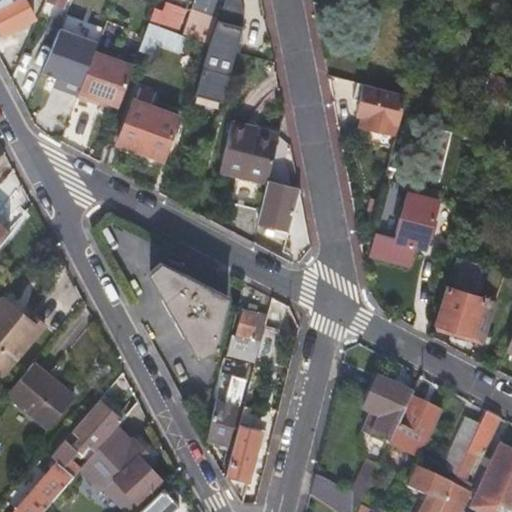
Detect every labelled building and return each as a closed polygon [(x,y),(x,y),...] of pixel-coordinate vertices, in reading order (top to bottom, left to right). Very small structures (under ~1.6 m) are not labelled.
[(27,38),(31,29),(26,20),(33,16),(23,0),(9,0),(0,5),(0,29),(2,33),(18,26),(25,39),(27,38)] [(163,11),(153,7),(148,21),(158,25),(163,11)] [(207,43),(216,20),(192,11),(183,34),(186,35),(207,43)] [(64,13),(59,27),(96,42),(102,27),(64,13)] [(96,42),(93,50),(77,94),(76,96),(91,101),(93,97),(118,105),(133,64),(112,57),(122,26),(105,20),(102,27),(96,42)] [(158,25),(148,21),(144,31),(153,34),(183,45),(186,35),(183,34),(158,25)] [(96,42),(59,27),(50,48),(41,70),(63,78),(60,88),(77,94),(93,50),(96,42)] [(144,31),(138,50),(146,53),(153,34),(144,31)] [(197,109),(217,114),(231,56),(212,51),(197,109)] [(361,83),(356,82),(352,99),(359,101),(355,115),(361,116),(358,127),(394,137),(402,105),(405,95),(361,83)] [(133,98),(117,143),(162,159),(178,115),(150,105),(155,93),(139,88),(135,99),(133,98)] [(234,175),(246,126),(229,121),(217,171),(234,175)] [(272,156),(278,133),(275,133),(274,138),(254,133),(256,128),(246,126),(234,175),(266,183),(267,180),(272,156)] [(274,138),(275,133),(256,128),(254,133),(274,138)] [(289,229),(298,188),(278,183),(267,180),(266,183),(259,211),(257,222),(266,224),(275,226),(289,229)] [(370,253),(407,264),(413,245),(423,248),(437,199),(408,191),(395,237),(377,231),(370,253)] [(226,229),(252,242),(257,222),(259,211),(232,205),(226,229)] [(274,229),(275,226),(266,224),(264,233),(273,235),(274,229)] [(288,232),(274,229),(273,235),(287,238),(288,232)] [(149,271),(196,355),(212,346),(226,296),(160,261),(149,271)] [(449,332),(481,342),(494,301),(474,294),(475,290),(464,286),(467,276),(451,271),(435,321),(451,326),(449,332)] [(0,344),(1,346),(30,311),(29,310),(26,314),(0,291),(0,344)] [(245,310),(253,312),(255,305),(246,303),(245,310)] [(263,326),(266,315),(253,312),(245,310),(240,309),(233,335),(230,335),(225,354),(254,361),(254,358),(263,326)] [(30,311),(1,346),(13,356),(42,321),(30,311)] [(451,326),(435,321),(433,327),(449,332),(451,326)] [(277,330),(263,326),(254,358),(268,362),(272,347),(277,330)] [(279,349),(272,347),(268,362),(276,364),(279,349)] [(8,394),(32,413),(58,382),(35,363),(8,394)] [(225,447),(226,447),(227,443),(237,405),(235,405),(243,377),(221,372),(205,438),(219,441),(221,442),(220,447),(219,452),(223,453),(225,447)] [(411,393),(378,378),(364,408),(368,410),(360,428),(372,433),(371,434),(388,442),(410,397),(411,393)] [(58,382),(32,413),(46,426),(73,396),(58,382)] [(49,455),(56,462),(71,476),(76,470),(83,463),(76,456),(79,452),(83,455),(86,452),(89,455),(93,451),(116,425),(120,420),(110,411),(114,406),(102,395),(71,431),(78,437),(71,445),(64,439),(49,455)] [(388,442),(420,456),(441,411),(410,397),(388,442)] [(243,405),(224,478),(238,501),(240,502),(260,429),(251,427),(255,414),(248,412),(250,407),(243,405)] [(120,420),(124,415),(114,406),(110,411),(120,420)] [(499,417),(485,409),(474,432),(459,464),(451,482),(436,511),(458,511),(460,509),(467,492),(466,492),(470,484),(462,480),(473,455),(484,448),(499,417)] [(131,441),(116,425),(93,451),(89,455),(83,463),(76,470),(98,491),(101,487),(112,477),(136,502),(161,480),(148,466),(129,446),(133,443),(131,441)] [(445,457),(459,464),(474,432),(460,425),(445,457)] [(134,438),(131,441),(133,443),(129,446),(148,466),(154,460),(134,438)] [(510,511),(511,511),(511,510),(511,451),(499,445),(491,463),(486,461),(483,467),(488,469),(471,508),(479,511),(497,511),(501,507),(510,511)] [(350,493),(362,499),(378,464),(372,461),(369,467),(364,465),(350,493)] [(12,511),(39,511),(63,485),(71,476),(56,462),(48,471),(12,511)] [(415,465),(406,485),(410,487),(420,467),(415,465)] [(420,510),(418,511),(436,511),(451,482),(420,467),(410,487),(425,494),(418,510),(420,510)] [(308,492),(337,511),(355,511),(362,499),(350,493),(312,475),(308,492)] [(136,502),(112,477),(101,487),(125,511),(136,502)] [(169,511),(178,505),(162,488),(143,505),(141,507),(136,511),(169,511)]
